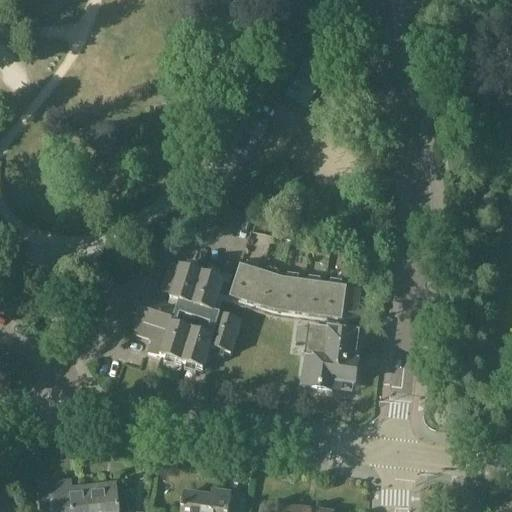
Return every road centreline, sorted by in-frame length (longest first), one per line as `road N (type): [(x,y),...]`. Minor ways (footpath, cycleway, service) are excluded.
road 1 (secondary): [(395,452),(421,231),(384,1)]
road 2 (secondary): [(395,452),(60,410)]
